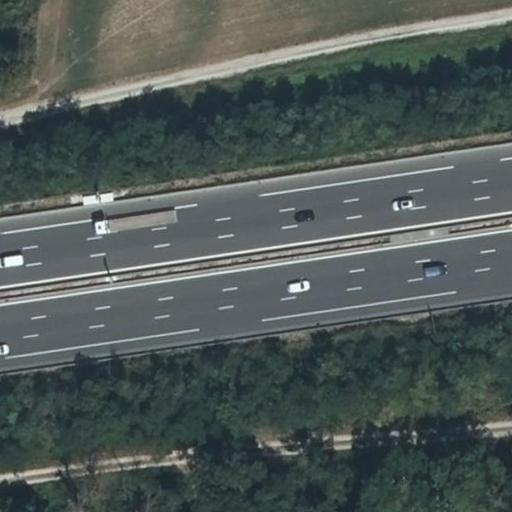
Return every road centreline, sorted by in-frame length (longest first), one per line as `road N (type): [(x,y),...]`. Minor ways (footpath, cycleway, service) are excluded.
road 1 (motorway): [(511,185),(0,261)]
road 2 (motorway): [(0,333),(511,258)]
road 3 (track): [(511,429),(214,453),(0,484)]
road 4 (track): [(511,13),(294,53),(38,114)]
